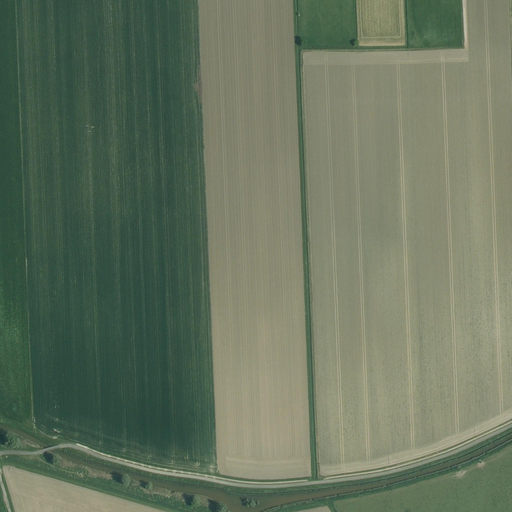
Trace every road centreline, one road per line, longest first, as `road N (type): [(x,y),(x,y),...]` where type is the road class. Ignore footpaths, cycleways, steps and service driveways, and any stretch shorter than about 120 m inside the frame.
road 1 (unknown): [(308,483),(239,481),(92,453)]
road 2 (unknown): [(511,420),(449,450),(324,481)]
